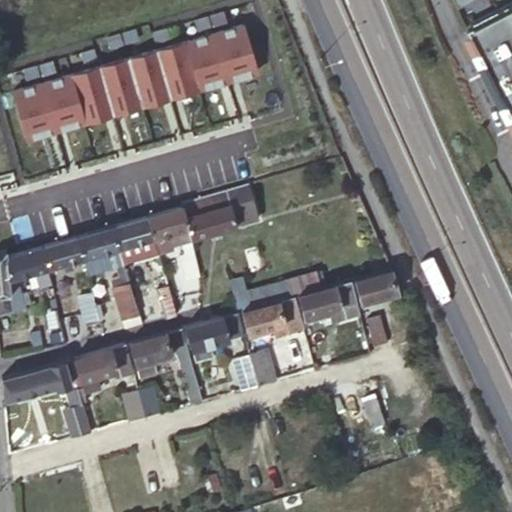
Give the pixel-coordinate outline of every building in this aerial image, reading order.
[(511,13),(499,20),(501,25),(492,29),(490,24),(470,34),(481,58),(477,60),(481,69),(486,67),(507,111),(502,113),(507,123),(511,121),(511,122),(511,13)] [(257,218),(246,182),(207,194),(181,202),(182,206),(190,237),(257,218)] [(190,237),(182,206),(146,216),(153,238),(156,247),(190,237)] [(111,225),(118,248),(123,264),(158,254),(156,247),(153,238),(146,216),(111,225)] [(106,251),(118,248),(111,225),(77,235),(83,258),(95,254),(106,251)] [(70,262),(83,258),(77,235),(43,245),(50,268),(62,264),(70,262)] [(194,250),(191,239),(182,241),(185,253),(194,250)] [(50,268),(43,245),(21,251),(8,255),(12,311),(25,307),(21,291),(17,277),(50,268)] [(194,250),(185,253),(175,255),(182,280),(201,275),(194,250)] [(0,314),(12,311),(8,255),(8,253),(0,253),(0,314)] [(71,268),(70,262),(62,264),(64,270),(71,268)] [(398,291),(390,268),(349,279),(355,302),(371,297),(379,295),(398,291)] [(322,271),(287,281),(291,296),(293,295),(326,285),(322,271)] [(237,311),(291,296),(287,281),(247,293),(243,279),(229,284),(233,297),(237,311)] [(355,302),(349,279),(326,285),(293,295),(295,302),(300,301),(305,317),(326,311),(330,323),(359,314),(355,302)] [(139,312),(129,283),(120,286),(113,288),(123,317),(139,312)] [(176,314),(168,286),(140,295),(148,320),(164,315),(164,318),(176,314)] [(21,291),(25,307),(33,305),(29,289),(21,291)] [(99,322),(92,293),(79,296),(86,325),(87,325),(99,322)] [(293,295),(291,296),(237,311),(239,318),(244,317),(248,332),(272,326),(274,335),(302,327),(295,302),(293,295)] [(239,318),(237,311),(203,320),(186,325),(195,361),(212,356),(209,344),(244,334),(239,318)] [(388,341),(380,314),(366,318),(374,344),(388,341)] [(202,400),(181,327),(146,336),(125,342),(127,349),(132,347),(140,376),(158,372),(154,359),(177,352),(191,402),(202,400)] [(127,349),(125,342),(79,355),(69,358),(70,364),(76,363),(84,392),(100,387),(96,374),(115,369),(116,376),(128,373),(132,372),(132,369),(130,361),(127,349)] [(258,384),(275,379),(266,348),(249,353),(258,384)] [(241,389),(258,384),(249,353),(231,358),(241,389)] [(70,364),(69,358),(25,371),(1,377),(3,392),(4,401),(55,386),(55,388),(70,383),(66,366),(70,364)] [(143,416),(159,412),(152,385),(137,389),(143,416)] [(89,431),(77,388),(66,391),(70,407),(63,409),(70,436),(89,431)] [(128,420),(143,416),(137,389),(121,392),(128,420)] [(371,394),(358,397),(366,427),(379,424),(371,394)] [(358,397),(346,400),(354,431),(366,427),(358,397)]
